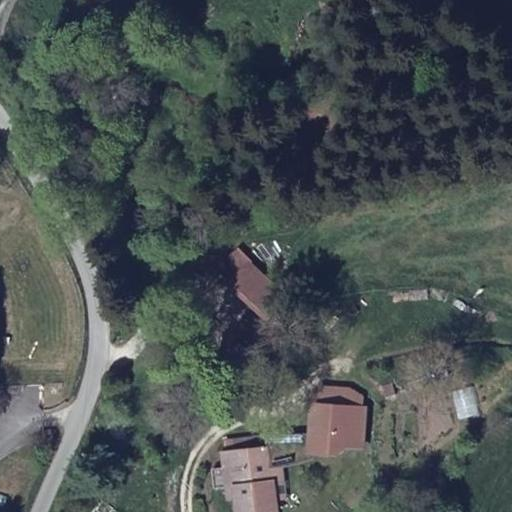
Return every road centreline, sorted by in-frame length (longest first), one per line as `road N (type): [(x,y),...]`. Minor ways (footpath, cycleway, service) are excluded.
road 1 (unclassified): [(0,130),(87,302),(85,371),(29,511)]
road 2 (unknown): [(195,511),(199,472),(212,446),(296,400),(364,325)]
